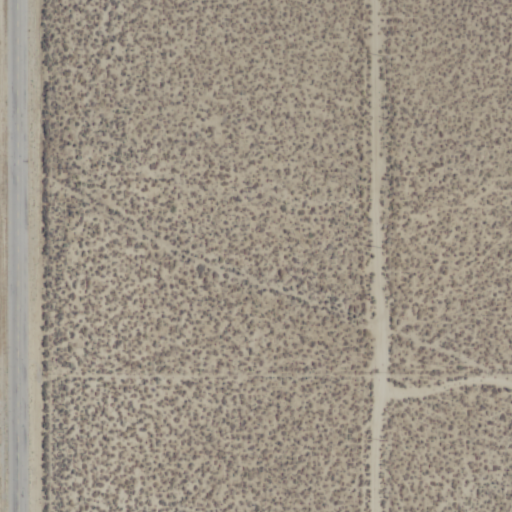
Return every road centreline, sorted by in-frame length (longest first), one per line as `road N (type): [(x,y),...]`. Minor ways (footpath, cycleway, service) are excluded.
road 1 (track): [(380,511),(379,0)]
road 2 (tertiary): [(19,0),(19,511)]
road 3 (track): [(511,377),(380,387)]
